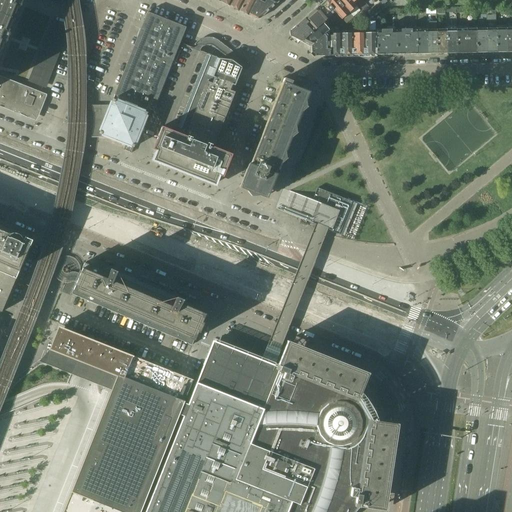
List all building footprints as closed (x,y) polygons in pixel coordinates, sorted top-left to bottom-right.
[(0,0),(0,45),(2,42),(8,26),(11,19),(13,13),(16,6),(18,1),(18,0),(0,0)] [(232,0),(229,6),(238,11),(243,0),(232,0)] [(243,0),(238,11),(248,15),(255,0),(243,0)] [(259,19),(280,0),(255,0),(248,15),(255,19),(259,19)] [(325,0),(317,7),(327,18),(333,13),(335,11),(325,0)] [(349,12),(338,0),(325,0),(335,11),(333,13),(336,16),(333,18),(337,22),(339,20),(342,19),(349,12)] [(338,0),(349,12),(355,19),(358,18),(363,15),(363,14),(361,12),(352,2),(350,0),(338,0)] [(354,0),(352,2),(361,12),(363,14),(370,8),(362,0),(354,0)] [(317,7),(305,18),(315,29),(323,22),(327,18),(317,7)] [(140,29),(117,87),(113,97),(114,97),(114,96),(119,97),(119,98),(153,111),(172,62),(179,44),(180,44),(186,27),(146,11),(140,29)] [(289,32),(289,36),(301,42),(315,29),(305,18),(289,32)] [(27,81),(38,85),(42,87),(66,27),(51,21),(27,81)] [(495,53),(495,28),(495,21),(486,21),(485,29),(486,53),(495,53)] [(310,46),(326,33),(329,30),(323,22),(315,29),(301,42),(310,46)] [(411,28),(405,28),(400,28),(400,32),(395,32),(395,55),(415,54),(415,31),(411,32),(411,28)] [(506,52),(505,28),(495,28),(495,53),(506,52)] [(390,29),(385,29),(380,29),(380,32),(375,32),(375,33),(375,55),(376,55),(395,55),(395,32),(390,32),(390,29)] [(436,54),(435,29),(425,30),(426,54),(436,54)] [(446,54),(445,29),(435,29),(436,54),(446,54)] [(456,53),(455,29),(445,29),(446,54),(456,53)] [(476,53),(475,29),(455,29),(456,53),(476,53)] [(486,53),(485,29),(475,29),(476,53),(486,53)] [(426,54),(425,30),(415,30),(415,31),(415,54),(426,54)] [(328,56),(328,36),(326,33),(310,46),(311,47),(311,54),(314,56),(328,56)] [(363,33),(352,34),(351,57),(363,57),(363,33)] [(375,33),(363,33),(363,57),(376,57),(376,55),(375,55),(375,33)] [(331,36),(328,36),(328,56),(329,56),(329,58),(340,57),(340,34),(331,34),(331,36)] [(352,34),(340,34),(340,57),(351,57),(352,34)] [(213,147),(240,79),(237,78),(241,68),(231,61),(219,59),(216,58),(217,57),(202,52),(182,44),(174,64),(172,62),(153,111),(149,122),(144,134),(156,139),(152,149),(156,151),(152,161),(215,186),(219,176),(223,177),(232,154),(213,147)] [(20,86),(3,79),(0,77),(0,101),(12,106),(20,86)] [(284,84),(281,92),(252,166),(248,164),(242,179),(239,188),(246,191),(251,197),(258,196),(266,199),(272,183),(269,181),(274,170),(276,171),(279,163),(284,159),(284,152),(289,139),(295,133),(294,126),(300,112),(305,107),(304,101),(307,93),(303,91),(303,87),(291,83),(291,82),(281,78),(280,83),(284,84)] [(45,96),(20,86),(12,106),(37,116),(45,96)] [(147,113),(135,109),(136,106),(124,102),(124,104),(112,99),(110,106),(92,106),(92,137),(106,137),(125,145),(123,150),(131,153),(133,148),(139,133),(144,134),(149,122),(144,120),(147,113)] [(305,198),(298,217),(301,218),(312,223),(311,224),(314,225),(327,230),(338,234),(352,240),(365,208),(351,203),(316,189),(312,200),(305,198)] [(0,311),(1,312),(32,240),(24,237),(25,234),(12,228),(10,231),(0,226),(0,311)] [(108,273),(85,263),(84,263),(81,271),(79,270),(77,276),(75,280),(77,281),(71,294),(191,345),(197,332),(198,333),(199,330),(198,329),(205,314),(181,304),(183,300),(176,297),(174,301),(115,276),(116,272),(110,269),(108,273)] [(181,408),(193,376),(131,352),(127,350),(58,322),(57,326),(48,355),(46,354),(42,364),(41,367),(81,383),(110,394),(63,511),(139,511),(177,419),(181,408)] [(358,511),(361,510),(363,507),(384,510),(392,459),(397,424),(371,420),(371,421),(367,412),(368,412),(368,411),(369,411),(370,411),(370,410),(370,409),(370,408),(370,407),(370,406),(369,405),(369,404),(368,404),(367,404),(366,403),(365,404),(363,404),(363,405),(360,401),(358,399),(360,397),(359,396),(368,373),(285,340),(275,363),(273,363),(267,360),(261,358),(214,339),(200,373),(195,386),(190,399),(185,412),(180,425),(175,438),(170,451),(165,464),(160,477),(155,490),(150,503),(146,511),(358,511)] [(1,426),(12,430),(16,419),(6,415),(1,426)]
